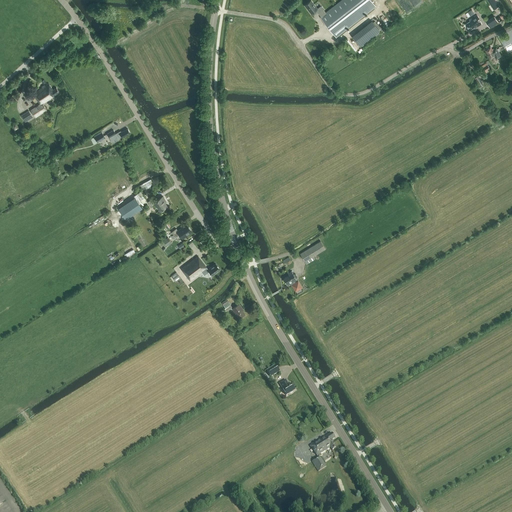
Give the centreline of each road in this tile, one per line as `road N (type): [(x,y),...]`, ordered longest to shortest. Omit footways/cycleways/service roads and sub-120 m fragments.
road 1 (tertiary): [(389,511),(279,334),(233,239)]
road 2 (unclassified): [(233,239),(213,238),(60,0)]
road 3 (unclassified): [(215,10),(288,26),(336,92),(368,90),(447,48)]
road 4 (tertiary): [(233,239),(210,134),(215,10)]
road 5 (track): [(100,54),(180,4),(215,10)]
